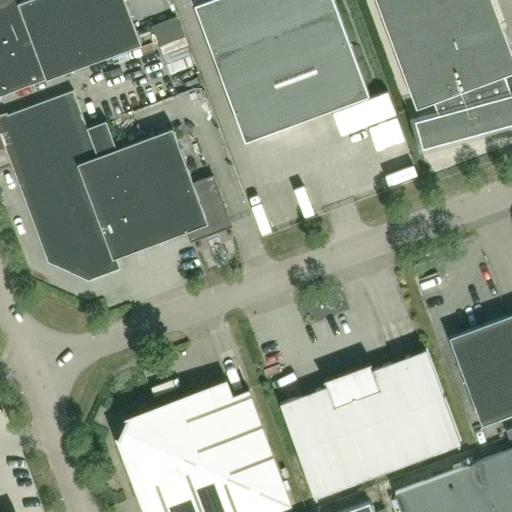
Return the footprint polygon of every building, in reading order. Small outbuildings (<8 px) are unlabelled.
[(142,44),(134,24),(125,0),(24,0),(20,2),(19,0),(0,0),(0,96),(1,96),(0,96),(142,44)] [(370,93),(334,0),(202,0),(195,3),(245,139),(370,93)] [(511,71),(511,52),(492,0),(376,0),(417,107),(434,100),(439,113),(415,119),(423,147),(511,122),(511,92),(511,93),(505,74),(511,71)] [(176,15),(151,24),(159,46),(184,36),(176,15)] [(87,127),(74,89),(7,114),(0,116),(0,126),(11,155),(87,127)] [(152,244),(116,148),(106,120),(87,127),(11,155),(50,260),(89,278),(118,267),(115,258),(152,244)] [(230,225),(212,177),(194,184),(173,127),(136,141),(172,236),(188,230),(192,239),(230,225)] [(172,236),(136,141),(116,148),(152,244),(172,236)] [(511,413),(511,312),(449,336),(482,425),(511,413)] [(461,441),(426,349),(372,369),(370,364),(372,363),(371,362),(323,379),(324,381),(325,380),(327,386),(280,403),(314,495),(461,441)] [(270,511),(291,504),(248,389),(232,395),(226,379),(125,417),(128,418),(119,437),(116,435),(144,511),(270,511)] [(511,511),(511,448),(395,491),(402,511),(511,511)] [(373,511),(370,501),(338,511),(373,511)]
